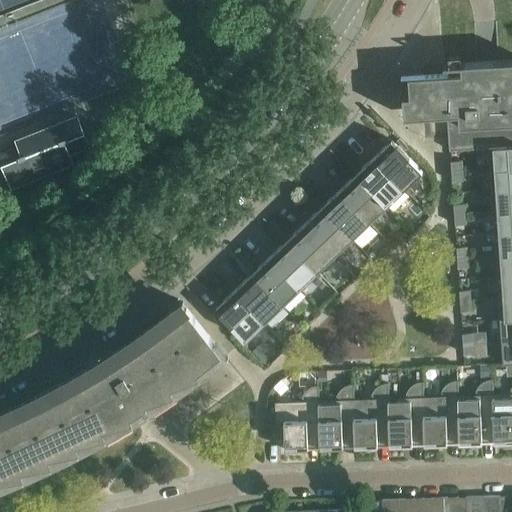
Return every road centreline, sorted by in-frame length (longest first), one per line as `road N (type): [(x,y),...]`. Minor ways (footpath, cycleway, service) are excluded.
road 1 (residential): [(0,382),(111,329),(178,281),(310,160),(388,58),(418,0)]
road 2 (tertiary): [(0,315),(83,271),(172,206),(305,69),(349,0)]
road 3 (residential): [(143,511),(262,484),(511,475)]
